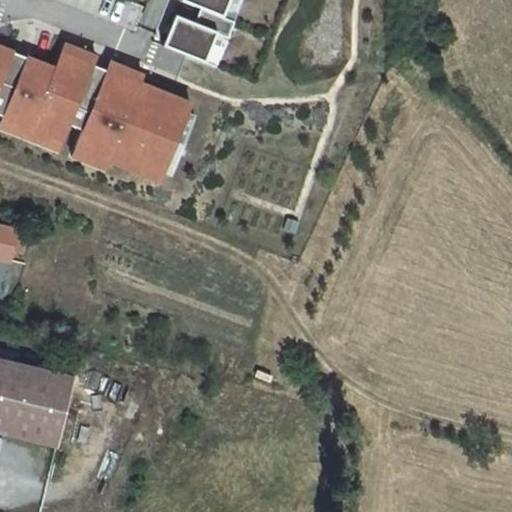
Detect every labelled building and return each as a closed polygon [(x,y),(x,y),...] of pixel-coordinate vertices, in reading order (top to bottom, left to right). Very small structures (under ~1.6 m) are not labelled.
[(180,0),(200,8),(193,23),(174,16),(162,46),(203,62),(215,33),(226,38),(233,21),(221,17),(228,0),(180,0)] [(61,53),(92,65),(96,56),(65,44),(61,53)] [(92,65),(61,53),(54,69),(26,58),(25,62),(11,57),(12,52),(0,47),(0,115),(3,116),(2,118),(62,142),(69,125),(82,130),(75,147),(108,161),(159,181),(162,173),(186,113),(189,104),(138,84),(106,71),(103,77),(90,71),(92,65)] [(25,62),(26,58),(12,52),(11,57),(25,62)] [(106,71),(138,84),(142,76),(110,63),(106,71)] [(103,77),(106,71),(92,65),(90,71),(103,77)] [(186,113),(162,173),(169,176),(193,116),(186,113)] [(62,142),(2,118),(0,122),(0,126),(58,150),(62,142)] [(108,161),(75,147),(71,156),(104,169),(108,161)] [(0,231),(0,258),(9,261),(16,235),(0,231)] [(0,359),(0,435),(56,449),(73,377),(0,359)]
